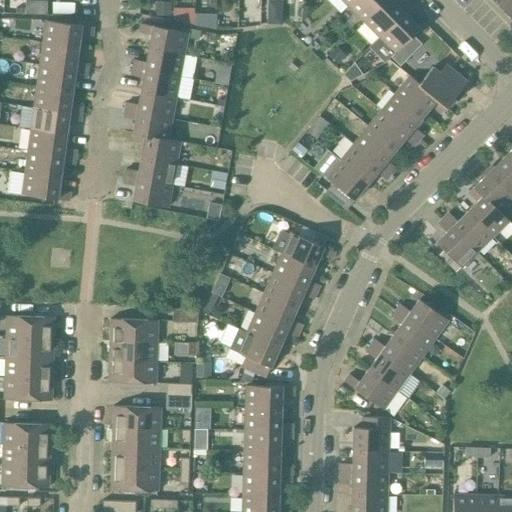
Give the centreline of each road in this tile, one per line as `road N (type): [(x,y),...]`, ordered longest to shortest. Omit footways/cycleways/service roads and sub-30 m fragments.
road 1 (residential): [(312,511),(316,370),(371,250)]
road 2 (residential): [(371,250),(511,99)]
road 3 (residential): [(93,201),(117,58),(108,0)]
road 4 (residential): [(77,511),(85,313)]
